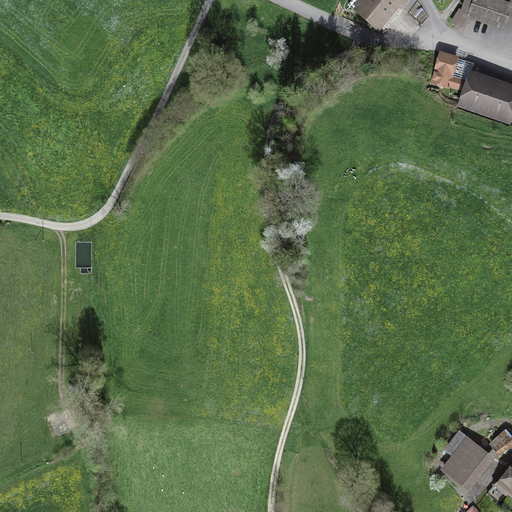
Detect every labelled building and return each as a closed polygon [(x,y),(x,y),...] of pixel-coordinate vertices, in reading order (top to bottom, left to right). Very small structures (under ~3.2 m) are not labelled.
[(406,0),(353,0),(349,6),(355,11),(357,8),(378,26),(395,5),(400,9),(406,0)] [(467,0),(463,12),(473,15),(472,18),(502,28),(510,5),(494,0),(467,0)] [(467,15),(463,12),(460,10),(452,22),(459,27),(467,15)] [(452,74),(453,71),(456,59),(441,55),(433,82),(448,86),(463,90),(465,83),(451,77),(452,74)] [(471,67),(458,63),(456,71),(453,71),(452,74),(451,77),(465,83),(463,90),(467,92),(472,76),(474,76),(471,67)] [(462,105),(508,120),(511,107),(511,89),(474,76),(472,76),(467,92),(462,105)] [(511,444),(505,435),(491,447),(499,456),(511,444)] [(464,485),(487,455),(467,440),(444,469),(464,485)] [(511,500),(511,470),(497,488),(511,500)] [(506,511),(511,511),(511,506),(505,501),(501,507),(506,511)]
